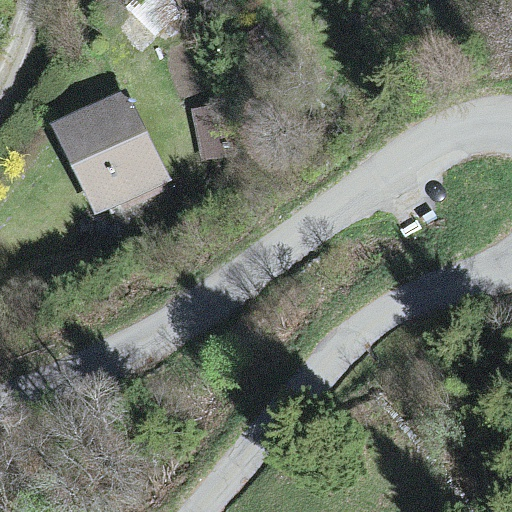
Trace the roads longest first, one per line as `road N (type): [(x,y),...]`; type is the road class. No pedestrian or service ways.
road 1 (unclassified): [(511,128),(473,126),(437,139),(168,328),(0,402)]
road 2 (unclassified): [(197,511),(353,338),(421,295),(511,261)]
